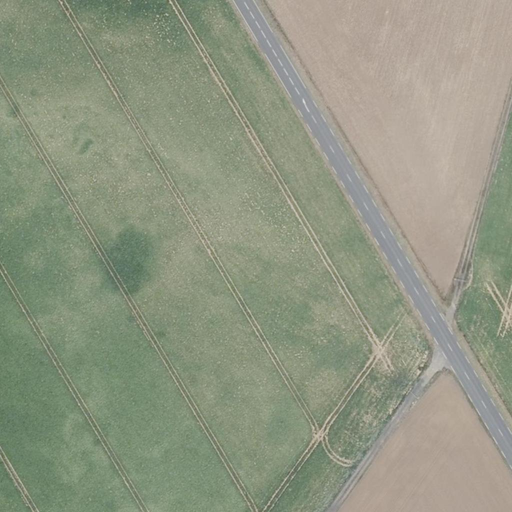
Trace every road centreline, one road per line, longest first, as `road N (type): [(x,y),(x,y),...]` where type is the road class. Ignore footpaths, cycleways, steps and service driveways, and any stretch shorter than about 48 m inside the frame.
road 1 (secondary): [(240,0),(511,457)]
road 2 (track): [(511,93),(444,345),(326,511)]
